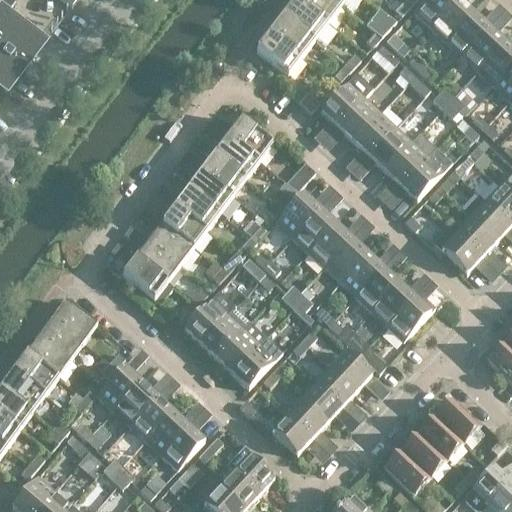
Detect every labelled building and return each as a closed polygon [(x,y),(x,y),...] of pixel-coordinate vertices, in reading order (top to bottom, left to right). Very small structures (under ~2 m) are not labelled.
[(0,0),(0,91),(5,96),(19,78),(22,81),(26,75),(27,74),(24,71),(31,62),(37,54),(2,27),(15,10),(1,0),(0,0)] [(57,0),(71,10),(79,0),(57,0)] [(293,0),(292,1),(328,28),(341,11),(326,0),(293,0)] [(326,0),(341,11),(342,10),(351,16),(362,2),(358,0),(326,0)] [(398,0),(396,0),(388,9),(395,15),(401,21),(410,11),(404,5),(398,0)] [(408,0),(404,5),(410,11),(419,1),(418,0),(408,0)] [(457,3),(453,0),(429,0),(413,17),(430,32),(457,3)] [(283,21),(314,45),(328,28),(292,1),(286,9),(290,12),(283,21)] [(457,3),(430,32),(446,47),(473,18),(457,3)] [(485,21),(499,34),(511,20),(511,18),(499,6),(485,21)] [(379,13),(365,30),(374,37),(381,43),(396,26),(379,13)] [(473,18),(446,47),(461,62),(488,33),(473,18)] [(272,27),(266,35),(301,62),(314,45),(283,21),(276,30),(272,27)] [(488,33),(461,62),(477,77),(505,48),(488,33)] [(263,46),(256,56),(287,80),(301,62),(266,35),(260,43),(263,46)] [(381,43),(374,37),(365,47),(371,53),(381,43)] [(401,48),(392,40),(386,46),(402,61),(409,54),(402,47),(401,48)] [(511,54),(505,48),(477,77),(493,91),(511,70),(511,54)] [(382,50),(371,62),(388,78),(399,66),(382,50)] [(345,69),(351,74),(360,65),(354,59),(345,69)] [(408,67),(418,76),(424,70),(414,61),(408,67)] [(342,84),(351,74),(345,69),(336,79),(342,84)] [(424,70),(418,76),(428,86),(434,79),(424,70)] [(511,70),(493,91),(509,106),(511,102),(511,70)] [(408,87),(414,81),(404,71),(398,78),(408,87)] [(347,87),(320,116),(330,125),(337,132),(364,103),(372,94),(356,79),(347,87)] [(414,81),(408,87),(418,96),(424,90),(414,81)] [(438,99),(448,108),(454,102),(444,93),(438,99)] [(304,112),(310,118),(320,108),(308,97),(299,107),(304,112)] [(432,105),(442,114),(448,108),(438,99),(432,105)] [(448,108),(458,117),(464,111),(454,102),(448,108)] [(364,103),(337,132),(352,147),(380,117),(364,103)] [(452,124),(458,117),(448,108),(442,114),(452,124)] [(380,117),(352,147),(368,161),(395,132),(380,117)] [(472,126),(482,135),(488,129),(478,120),(472,126)] [(230,132),(223,140),(259,167),(272,149),(241,125),(233,135),(230,132)] [(488,129),(482,135),(491,145),(497,138),(488,129)] [(478,140),(468,131),(462,137),(472,147),(478,140)] [(395,132),(368,161),(384,176),(411,147),(395,132)] [(420,138),(411,147),(384,176),(400,191),(436,153),(420,138)] [(214,160),(246,184),(259,167),(223,140),(217,148),(221,151),(214,160)] [(483,144),(476,151),(467,161),(474,167),(489,150),(483,144)] [(503,156),(511,163),(511,151),(509,149),(503,156)] [(452,168),(436,153),(400,191),(416,206),(452,168)] [(233,201),(246,184),(214,160),(207,169),(203,167),(197,175),(233,201)] [(474,167),(467,161),(452,177),(459,183),(474,167)] [(315,178),(305,168),(287,187),(297,197),(315,178)] [(188,195),(219,219),(233,201),(197,175),(191,183),(195,185),(188,195)] [(452,177),(447,183),(438,192),(444,198),(459,183),(452,177)] [(511,179),(500,192),(511,202),(511,179)] [(316,203),(329,215),(344,200),(330,187),(316,203)] [(438,192),(428,202),(435,208),(444,198),(438,192)] [(511,231),(511,230),(511,202),(500,192),(485,207),(511,231)] [(206,236),(219,219),(188,195),(181,204),(177,201),(171,209),(206,236)] [(286,196),(277,206),(283,212),(292,202),(286,196)] [(292,243),(319,214),(303,198),(275,227),(292,243)] [(283,212),(277,206),(268,216),(274,222),(283,212)] [(496,247),(511,231),(485,207),(471,223),(496,247)] [(159,225),(158,226),(193,253),(206,236),(171,209),(165,217),(169,220),(162,228),(159,225)] [(308,258),(335,229),(319,214),(292,243),(308,258)] [(347,231),(361,245),(376,231),(362,216),(347,231)] [(410,221),(404,228),(414,237),(420,231),(410,221)] [(482,263),(496,247),(471,223),(456,239),(482,263)] [(253,225),(244,235),(251,241),(257,247),(266,237),(263,234),(260,231),(253,225)] [(146,243),(145,243),(180,270),(193,253),(158,226),(152,234),(156,237),(149,245),(146,243)] [(323,273),(351,243),(335,229),(308,258),(323,273)] [(466,279),(482,263),(456,239),(449,232),(433,248),(466,279)] [(257,247),(251,241),(241,251),(248,257),(257,247)] [(133,260),(132,261),(167,287),(180,270),(145,243),(139,251),(142,254),(136,262),(133,260)] [(339,287),(366,258),(351,243),(323,273),(339,287)] [(379,264),(395,274),(406,256),(390,246),(379,264)] [(491,286),(507,269),(492,254),(476,271),(491,286)] [(254,263),(264,272),(270,266),(260,256),(254,263)] [(366,258),(339,287),(355,302),(382,273),(366,258)] [(122,281),(153,305),(158,309),(172,291),(167,287),(132,261),(126,269),(129,271),(122,281)] [(230,262),(221,272),(227,278),(237,268),(230,262)] [(213,266),(204,275),(218,288),(227,278),(221,272),(220,273),(213,266)] [(270,266),(264,272),(274,281),(280,275),(270,266)] [(236,307),(248,294),(258,304),(267,295),(241,271),(221,293),(236,307)] [(258,286),(264,280),(254,271),(248,277),(258,286)] [(382,273),(355,302),(371,317),(398,288),(382,273)] [(264,280),(258,286),(268,296),(274,289),(264,280)] [(398,288),(371,317),(386,331),(414,302),(398,288)] [(286,296),(296,306),(302,299),(292,290),(286,296)] [(201,294),(191,304),(198,310),(207,300),(201,294)] [(219,296),(211,305),(184,334),(200,349),(227,320),(227,319),(235,311),(219,296)] [(280,303),(290,312),(296,306),(286,296),(280,303)] [(296,306),(306,315),(312,309),(302,299),(296,306)] [(414,302),(386,331),(403,347),(430,318),(435,313),(426,305),(422,310),(421,309),(414,302)] [(198,310),(191,304),(182,314),(188,320),(198,310)] [(51,325),(83,348),(97,330),(65,306),(57,317),(54,314),(48,322),(51,325)] [(300,321),(306,315),(296,306),(290,312),(300,321)] [(200,349),(216,364),(250,328),(234,313),(227,320),(200,349)] [(315,319),(317,322),(327,331),(333,324),(321,313),(315,319)] [(343,334),(333,324),(327,331),(343,346),(352,336),(346,330),(343,334)] [(39,342),(71,366),(83,348),(51,325),(45,334),(41,331),(35,339),(39,342)] [(216,364),(232,379),(266,342),(250,328),(216,364)] [(301,346),(308,352),(317,342),(311,336),(301,346)] [(343,346),(349,351),(359,360),(365,354),(368,351),(352,336),(343,346)] [(26,360),(58,383),(71,366),(39,342),(32,351),(28,349),(22,357),(26,360)] [(282,358),(266,342),(232,379),(248,394),(282,358)] [(301,346),(292,356),(299,362),(308,352),(301,346)] [(511,355),(504,348),(487,366),(511,389),(511,355)] [(378,379),(382,374),(381,365),(367,352),(365,354),(359,360),(378,379)] [(372,381),(346,357),(331,373),(356,397),(372,381)] [(118,358),(109,368),(115,374),(125,364),(118,358)] [(9,374),(45,401),(58,383),(26,360),(19,369),(15,366),(9,374)] [(115,374),(109,368),(100,377),(106,383),(115,374)] [(272,377),(278,383),(288,374),(281,368),(272,377)] [(113,416),(141,387),(124,372),(97,401),(113,416)] [(342,413),(356,397),(331,373),(316,389),(342,413)] [(0,394),(32,418),(45,401),(9,374),(3,383),(7,385),(0,394)] [(272,377),(263,387),(269,393),(278,383),(272,377)] [(129,431),(156,402),(141,387),(113,416),(129,431)] [(327,429),(342,413),(316,389),(301,405),(327,429)] [(92,392),(83,402),(90,408),(99,398),(92,392)] [(0,421),(19,435),(32,418),(0,394),(0,421)] [(90,408),(83,402),(75,412),(81,418),(90,408)] [(145,445),(172,416),(156,402),(129,431),(145,445)] [(434,421),(463,449),(480,431),(451,403),(434,421)] [(185,417),(203,439),(218,426),(200,405),(185,417)] [(312,444),(327,429),(301,405),(286,420),(312,444)] [(239,413),(249,422),(255,416),(245,406),(239,413)] [(161,460),(188,431),(172,416),(145,445),(161,460)] [(297,461),(312,444),(286,420),(271,437),(297,461)] [(0,447),(7,453),(19,435),(0,421),(0,447)] [(446,466),(463,449),(434,421),(418,438),(446,466)] [(54,433),(64,442),(70,435),(60,427),(54,433)] [(86,445),(92,439),(82,430),(76,436),(86,445)] [(177,476),(204,446),(188,431),(161,460),(177,476)] [(59,449),(64,442),(54,433),(48,440),(59,449)] [(307,451),(322,466),(337,451),(322,436),(307,451)] [(401,456),(430,483),(446,466),(418,438),(401,456)] [(102,448),(92,439),(86,445),(96,454),(102,448)] [(76,456),(82,450),(72,440),(66,447),(76,456)] [(207,452),(213,458),(223,449),(216,443),(207,452)] [(506,450),(501,446),(500,444),(491,453),(497,460),(506,450)] [(92,459),(82,450),(76,456),(86,465),(92,459)] [(213,458),(207,452),(198,462),(204,468),(213,458)] [(108,470),(118,479),(124,473),(122,471),(129,464),(121,456),(108,470)] [(412,501),(430,483),(401,456),(384,473),(412,501)] [(30,469),(36,475),(45,464),(38,459),(30,469)] [(86,465),(84,467),(94,477),(102,468),(92,459),(86,465)] [(233,477),(259,501),(274,485),(249,461),(233,477)] [(192,468),(187,474),(178,484),(184,490),(187,493),(202,477),(192,468)] [(27,485),(36,475),(30,469),(21,479),(27,485)] [(485,511),(511,484),(511,470),(510,469),(500,479),(493,472),(466,500),(466,507),(470,511),(485,511)] [(102,476),(112,485),(118,479),(108,470),(102,476)] [(124,473),(118,479),(128,489),(134,482),(124,473)] [(469,488),(478,479),(472,473),(463,482),(469,488)] [(238,511),(248,511),(259,501),(233,477),(219,493),(238,511)] [(118,479),(112,485),(122,495),(128,489),(118,479)] [(41,511),(55,497),(38,482),(12,511),(41,511)] [(393,491),(384,482),(378,489),(387,497),(393,491)] [(461,497),(469,488),(463,482),(454,491),(461,497)] [(184,490),(178,484),(168,494),(175,500),(184,490)] [(511,511),(511,484),(485,511),(511,511)] [(150,505),(156,499),(146,489),(140,496),(150,505)] [(238,511),(219,493),(204,509),(207,511),(238,511)] [(69,511),(71,511),(55,497),(41,511),(69,511)] [(401,511),(402,511),(408,506),(399,497),(393,504),(401,511)] [(0,503),(0,511),(4,511),(10,506),(3,500),(0,503)] [(365,511),(353,500),(341,511),(365,511)] [(170,511),(160,503),(154,509),(157,511),(170,511)]
